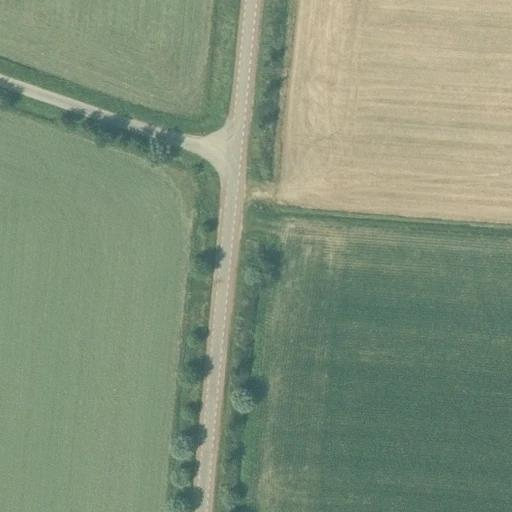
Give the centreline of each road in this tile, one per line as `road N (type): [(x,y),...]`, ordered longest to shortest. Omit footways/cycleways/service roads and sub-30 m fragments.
road 1 (unclassified): [(199,511),(235,162)]
road 2 (unclassified): [(0,74),(235,162)]
road 3 (unclassified): [(235,162),(251,0)]
